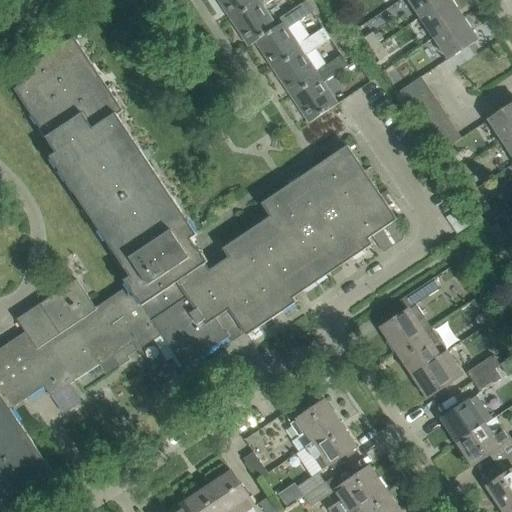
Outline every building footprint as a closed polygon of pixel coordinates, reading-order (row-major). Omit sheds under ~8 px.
[(217,0),(231,20),(260,1),(259,0),(217,0)] [(259,0),(260,1),(231,20),(249,47),(256,42),(278,28),(277,27),(264,7),(273,0),(259,0)] [(356,0),(338,0),(344,8),(356,0)] [(446,0),(409,0),(421,17),(446,0)] [(446,0),(421,17),(435,38),(464,19),(451,0),(446,0)] [(306,1),(302,4),(309,15),(313,12),(306,1)] [(256,42),(274,70),(303,51),(299,45),(288,29),(309,15),(302,4),(280,19),(283,23),(277,27),(278,28),(256,42)] [(478,39),(464,19),(435,38),(449,59),(478,39)] [(324,29),(319,31),(327,42),(331,40),(324,29)] [(319,31),(299,45),(303,51),(274,70),(292,97),(320,78),(316,72),(306,56),(327,42),(319,31)] [(373,32),(364,38),(372,50),(381,44),(373,32)] [(0,507),(1,509),(4,507),(8,511),(15,511),(37,497),(40,496),(45,492),(48,490),(42,482),(54,474),(14,415),(11,410),(45,387),(51,397),(52,396),(64,414),(82,402),(70,384),(71,384),(75,381),(76,380),(113,356),(120,367),(130,360),(121,346),(131,340),(138,350),(139,349),(154,339),(161,335),(183,368),(225,340),(230,336),(228,332),(239,325),(247,336),(297,303),(293,298),(373,245),(369,239),(373,236),(384,253),(403,240),(404,235),(395,221),(397,220),(348,146),(262,204),(271,217),(223,249),(229,258),(210,270),(206,264),(208,262),(200,250),(199,250),(191,239),(194,237),(197,235),(118,115),(124,111),(74,38),(45,57),(35,64),(19,75),(24,83),(15,90),(48,139),(53,136),(62,150),(51,157),(131,277),(125,281),(129,286),(101,305),(96,308),(77,280),(39,305),(29,312),(32,317),(21,325),(21,326),(26,332),(0,349),(0,507)] [(381,44),(372,50),(380,61),(388,56),(381,44)] [(342,55),(337,58),(345,69),(349,67),(342,55)] [(337,58),(316,72),(320,78),(292,97),(310,123),(338,104),(324,83),(345,69),(337,58)] [(400,92),(407,103),(429,88),(422,77),(400,92)] [(407,103),(414,113),(436,98),(429,88),(407,103)] [(414,113),(421,123),(442,109),(436,98),(414,113)] [(511,105),(499,114),(489,120),(503,141),(511,135),(511,105)] [(421,123),(427,133),(449,119),(442,109),(421,123)] [(427,133),(434,143),(456,129),(449,119),(427,133)] [(441,153),(462,139),(456,129),(434,143),(441,153)] [(511,135),(503,141),(511,154),(511,135)] [(461,183),(468,195),(477,189),(469,177),(461,183)] [(477,189),(468,195),(476,206),(485,200),(477,189)] [(511,225),(496,236),(503,247),(511,240),(511,225)] [(400,301),(407,311),(417,305),(420,303),(441,288),(435,278),(414,292),(400,301)] [(477,312),(487,306),(481,296),(471,303),(477,312)] [(382,328),(398,351),(424,333),(417,323),(425,318),(417,305),(407,311),(382,328)] [(432,328),(424,333),(398,351),(413,374),(440,356),(433,347),(441,342),(432,328)] [(447,367),(440,356),(413,374),(428,398),(463,375),(455,362),(447,367)] [(473,384),(495,369),(500,366),(494,357),(466,375),(473,384)] [(502,379),(495,369),(473,384),(479,394),(502,379)] [(442,419),(458,442),(485,424),(493,419),(477,396),(442,419)] [(291,424),(299,437),(307,431),(314,442),(341,424),(325,401),(291,424)] [(356,447),(341,424),(314,442),(306,447),(315,460),(322,470),(356,447)] [(492,435),(485,424),(458,442),(474,465),(510,441),(502,428),(492,435)] [(266,470),(254,452),(244,459),(256,476),(266,470)] [(353,511),(386,490),(370,467),(336,490),(341,498),(326,507),(329,511),(353,511)] [(511,470),(488,486),(503,510),(511,504),(511,470)] [(246,511),(255,506),(232,472),(209,487),(225,511),(246,511)] [(304,497),(325,483),(318,472),(296,486),(304,497)] [(332,492),(325,483),(304,497),(310,507),(332,492)] [(225,511),(209,487),(186,503),(192,511),(225,511)] [(400,511),(386,490),(353,511),(400,511)] [(279,511),(268,495),(259,502),(265,511),(279,511)] [(192,511),(186,503),(172,511),(192,511)]
